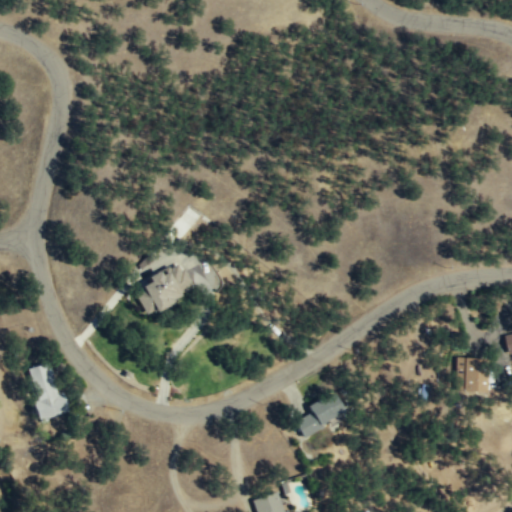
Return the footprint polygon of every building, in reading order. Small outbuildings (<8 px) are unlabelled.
[(191,269),(204,294),(222,285),(209,260),(191,269)] [(146,312),(195,291),(183,263),(143,279),(148,291),(138,295),(146,312)] [(486,391),(487,357),(456,356),(456,371),(462,371),(462,390),(486,391)] [(59,393),(50,360),(28,367),(38,401),(33,402),(38,419),(70,410),(64,391),(59,393)] [(307,405),(311,412),(295,421),(303,435),(346,412),(334,391),(307,405)] [(252,499),(255,511),(283,511),(277,491),(252,499)]
